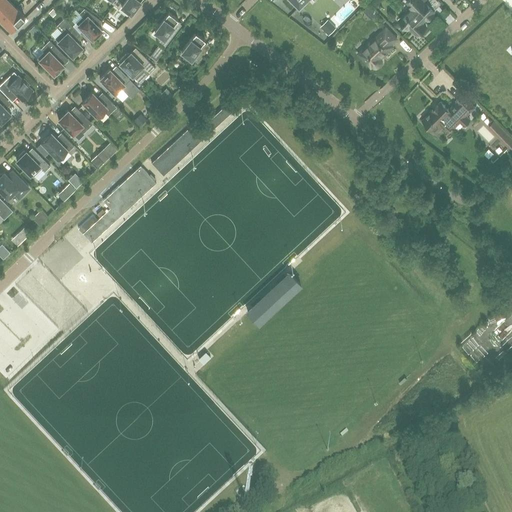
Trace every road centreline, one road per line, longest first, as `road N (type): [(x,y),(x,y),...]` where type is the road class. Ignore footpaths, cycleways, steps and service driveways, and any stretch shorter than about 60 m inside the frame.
road 1 (residential): [(0,284),(244,34)]
road 2 (residential): [(358,121),(483,0)]
road 3 (residential): [(358,121),(244,34)]
road 4 (residential): [(59,95),(156,0)]
road 5 (residential): [(464,203),(358,121)]
